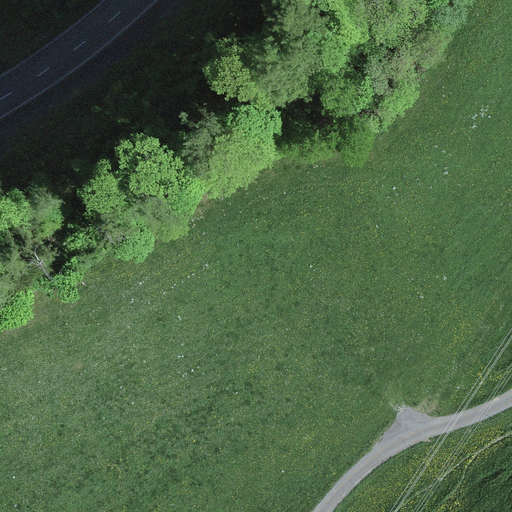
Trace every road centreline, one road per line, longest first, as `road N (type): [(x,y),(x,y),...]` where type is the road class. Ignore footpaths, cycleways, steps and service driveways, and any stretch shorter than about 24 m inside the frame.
road 1 (track): [(511,400),(420,431),(383,454),(331,511)]
road 2 (tertiary): [(0,98),(133,0)]
